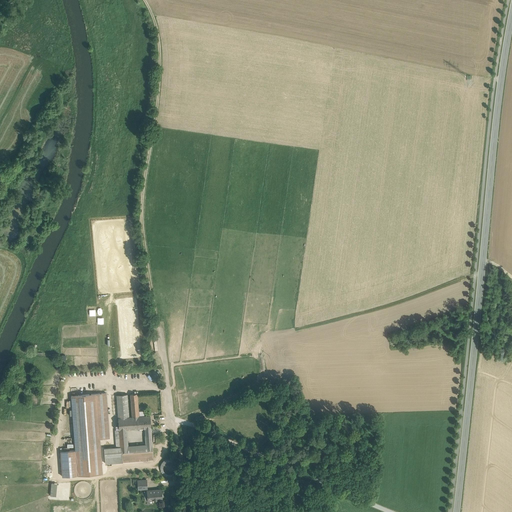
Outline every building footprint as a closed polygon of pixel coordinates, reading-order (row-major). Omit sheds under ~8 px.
[(106,393),(96,394),(99,439),(109,438),(106,393)] [(96,394),(71,396),(75,450),(77,475),(102,474),(99,439),(96,394)] [(127,394),(116,395),(118,418),(129,417),(127,394)] [(137,394),(130,394),(132,417),(137,416),(139,416),(137,394)] [(139,416),(137,416),(138,428),(145,428),(151,427),(150,415),(139,416)] [(118,418),(119,430),(127,429),(138,428),(137,416),(132,417),(129,417),(118,418)] [(127,429),(119,430),(115,430),(116,447),(120,447),(128,446),(127,429)] [(128,446),(120,447),(121,447),(122,458),(129,457),(129,461),(146,460),(146,456),(153,455),(152,444),(146,445),(128,446)] [(116,447),(104,448),(105,463),(123,462),(122,458),(121,447),(120,447),(116,447)] [(75,450),(60,451),(62,476),(77,475),(75,450)] [(177,471),(178,468),(177,464),(175,461),(173,459),(169,459),(166,460),(163,462),(161,464),(160,468),(161,471),(163,474),(166,476),(169,477),(173,476),(176,474),(177,471)] [(146,479),(137,480),(138,489),(147,489),(146,479)] [(161,489),(147,491),(144,491),(145,500),(148,500),(153,500),(154,501),(157,501),(158,500),(162,499),(162,497),(163,495),(163,494),(162,493),(161,489)]
